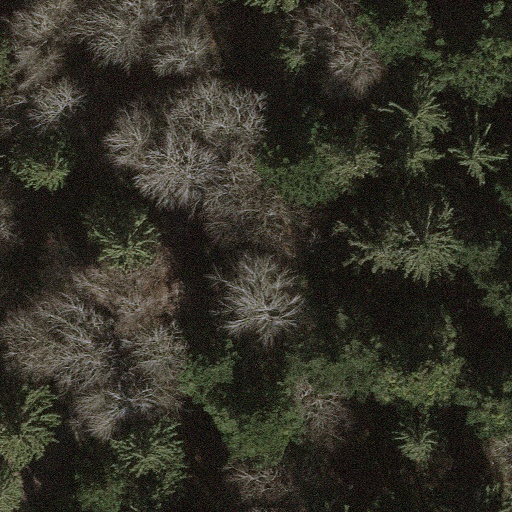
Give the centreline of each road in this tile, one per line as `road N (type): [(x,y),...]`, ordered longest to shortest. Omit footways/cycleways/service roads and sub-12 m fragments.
road 1 (track): [(15,511),(162,247),(345,0)]
road 2 (track): [(511,310),(409,366),(252,511)]
